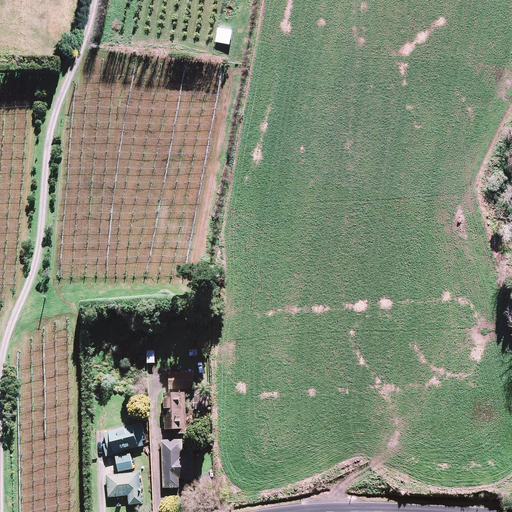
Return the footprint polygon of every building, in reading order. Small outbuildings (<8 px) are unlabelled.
[(491,286),(484,290),(490,301),(497,297),(491,286)] [(471,298),(461,306),(469,317),(479,309),(471,298)] [(170,368),(170,373),(170,395),(164,395),(165,429),(176,429),(176,433),(186,433),(185,388),(194,388),(193,372),(178,372),(178,368),(170,368)] [(117,382),(105,387),(109,396),(120,391),(117,382)] [(107,455),(122,452),(121,448),(129,446),(130,448),(144,444),(143,440),(146,439),(142,423),(104,432),(108,445),(105,446),(107,455)] [(164,487),(179,486),(179,477),(184,477),(184,479),(193,479),(193,454),(189,454),(188,445),(183,445),(183,439),(163,440),(164,487)] [(134,468),(131,453),(116,456),(119,471),(134,468)] [(143,502),(141,488),(147,488),(146,474),(140,475),(139,472),(106,475),(109,496),(129,494),(130,504),(143,502)]
